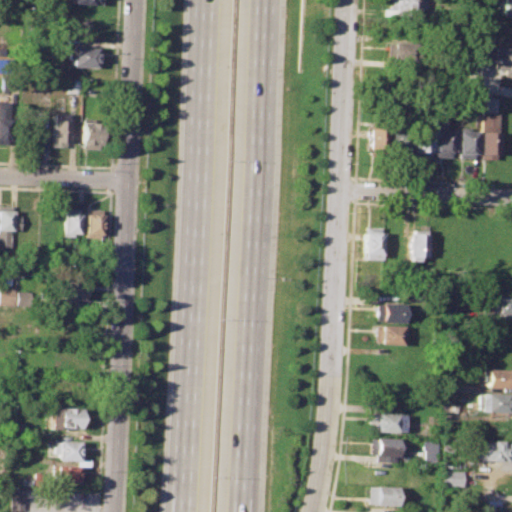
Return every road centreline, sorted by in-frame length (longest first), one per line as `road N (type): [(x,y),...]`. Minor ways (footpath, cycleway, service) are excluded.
road 1 (tertiary): [(309,511),(328,399),(344,0)]
road 2 (tertiary): [(132,0),(111,511)]
road 3 (motorway): [(205,0),(186,511)]
road 4 (motorway): [(241,509),(268,0)]
road 5 (residential): [(337,190),(511,197)]
road 6 (residential): [(0,176),(123,180)]
